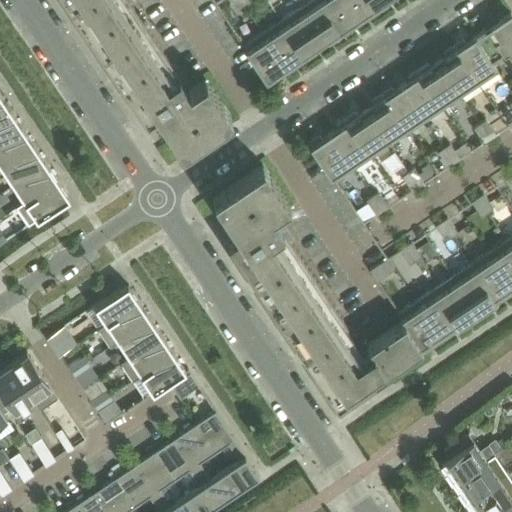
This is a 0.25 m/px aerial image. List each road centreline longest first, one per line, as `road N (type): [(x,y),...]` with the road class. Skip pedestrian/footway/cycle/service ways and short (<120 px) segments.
road 1 (residential): [(159,201),(367,511)]
road 2 (residential): [(159,201),(456,0)]
road 3 (residential): [(23,0),(159,201)]
road 4 (residential): [(0,308),(159,201)]
